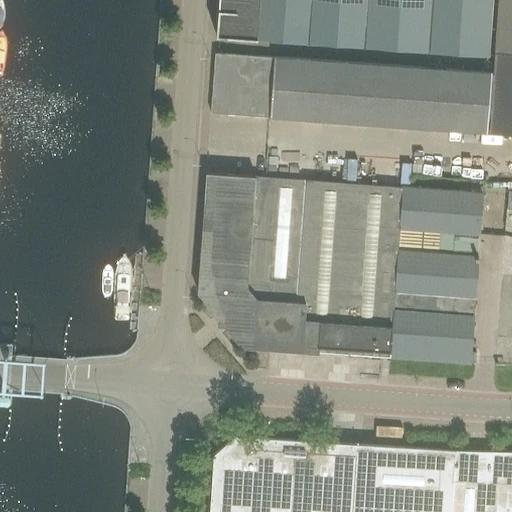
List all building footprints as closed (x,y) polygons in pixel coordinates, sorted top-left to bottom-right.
[(210,113),(511,135),(511,0),(497,0),(493,71),(215,53),(210,113)] [(487,55),(490,0),(218,0),(216,35),(487,55)] [(389,357),(397,251),(398,232),(401,193),(401,188),(206,173),(197,290),(245,347),(389,357)] [(401,193),(398,232),(477,238),(480,199),(401,193)] [(398,232),(397,251),(398,251),(415,252),(476,257),(477,238),(398,232)] [(476,257),(415,252),(398,251),(395,291),(474,297),(476,257)] [(124,265),(120,325),(140,326),(144,267),(124,265)] [(395,291),(393,311),(472,317),(473,307),(474,297),(395,291)] [(469,357),(472,317),(393,311),(390,351),(469,357)] [(0,407),(8,408),(10,406),(10,400),(9,398),(0,398),(0,407)] [(511,511),(511,452),(454,451),(232,432),(211,450),(207,511),(511,511)]
